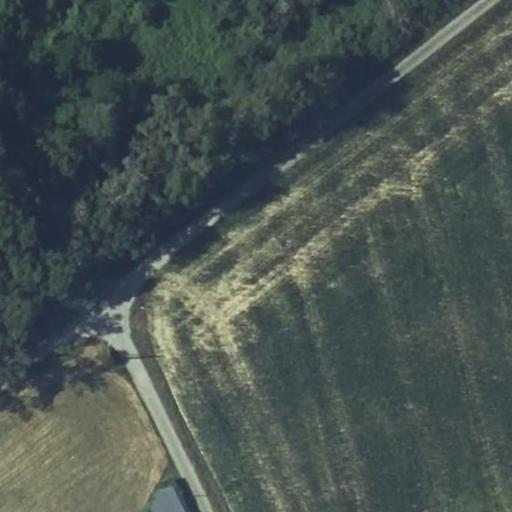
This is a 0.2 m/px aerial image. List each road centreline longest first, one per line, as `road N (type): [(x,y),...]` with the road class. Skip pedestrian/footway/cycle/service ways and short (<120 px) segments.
road 1 (residential): [(477,0),(128,277),(116,323),(203,511)]
road 2 (unknown): [(117,298),(0,384)]
